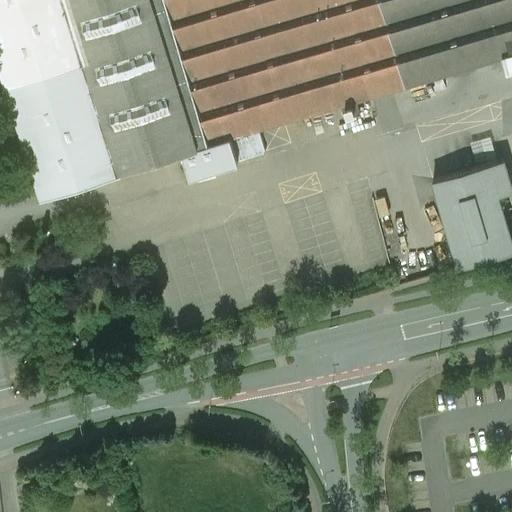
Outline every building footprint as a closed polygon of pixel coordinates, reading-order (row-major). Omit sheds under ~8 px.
[(0,0),(0,62),(6,81),(83,57),(64,0),(0,0)] [(64,0),(83,57),(118,171),(182,151),(208,143),(166,0),(64,0)] [(511,0),(166,0),(208,143),(209,143),(230,137),(342,104),(345,117),(359,113),(356,99),(501,57),(505,69),(511,67),(511,0)] [(83,57),(6,81),(41,195),(118,171),(83,57)] [(209,143),(182,151),(190,177),(238,162),(230,137),(209,143)] [(502,157),(431,178),(458,267),(511,250),(511,240),(497,193),(511,189),(502,157)]
